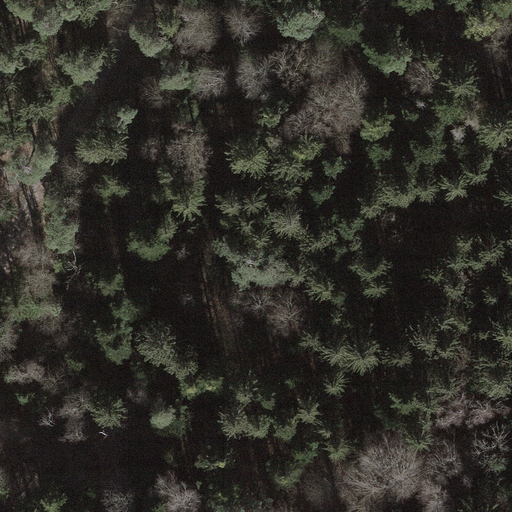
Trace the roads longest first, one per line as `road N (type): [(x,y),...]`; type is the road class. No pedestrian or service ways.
road 1 (track): [(511,159),(94,159),(18,179),(0,164)]
road 2 (track): [(0,269),(147,0)]
